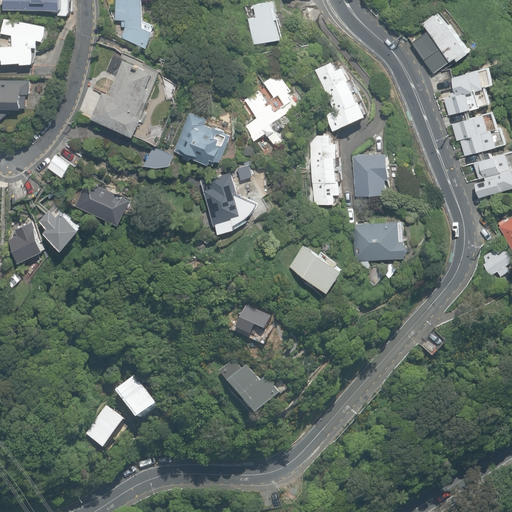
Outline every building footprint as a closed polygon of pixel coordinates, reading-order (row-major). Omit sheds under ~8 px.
[(121,0),(119,22),(125,22),(123,40),(152,49),(159,28),(148,21),(148,0),(121,0)] [(280,0),(278,0),(258,3),(260,17),(252,18),(256,42),(286,38),(280,0)] [(474,50),(445,7),(425,19),(429,27),(451,55),(453,61),(459,56),(462,59),(474,50)] [(46,24),(5,15),(2,30),(13,33),(13,43),(0,43),(0,57),(3,57),(4,61),(22,60),(22,62),(35,62),(34,45),(40,45),(45,38),(46,24)] [(451,55),(429,27),(413,40),(434,68),(451,55)] [(340,64),(337,56),(316,66),(335,109),(328,112),(335,128),(369,113),(345,62),(340,64)] [(159,71),(126,58),(112,92),(105,89),(94,117),(139,135),(146,117),(141,115),(159,71)] [(300,104),(278,69),(264,78),(273,92),(265,97),(260,88),(245,97),(257,116),(246,122),(258,141),(270,134),(277,146),(286,140),(279,130),(286,126),(280,116),(300,104)] [(485,70),(455,78),(459,95),(471,91),(489,87),(485,70)] [(0,76),(0,119),(13,107),(29,108),(30,78),(0,76)] [(476,107),(471,91),(459,95),(447,98),(452,114),(476,107)] [(208,117),(190,110),(175,148),(219,165),(232,131),(206,121),(208,117)] [(494,131),(489,114),(460,122),(465,138),(468,137),(494,131)] [(502,147),(497,130),(494,131),(468,137),(473,155),(502,147)] [(344,136),(311,135),(315,212),(346,210),(344,136)] [(177,156),(156,147),(149,164),(162,167),(174,165),(177,156)] [(511,169),(511,156),(511,152),(482,160),(487,177),(511,169)] [(391,155),(357,156),(360,201),(395,198),(391,155)] [(52,169),(70,179),(76,165),(59,156),(52,169)] [(511,169),(487,177),(488,180),(478,183),(483,198),(511,190),(511,169)] [(134,195),(88,176),(76,203),(123,222),(134,195)] [(232,181),(209,188),(223,235),(239,229),(238,225),(253,216),(260,204),(237,195),(232,181)] [(48,231),(69,248),(86,227),(66,210),(61,216),(52,208),(42,219),(51,227),(48,231)] [(498,223),(511,242),(511,217),(506,222),(504,218),(498,223)] [(10,240),(21,263),(48,250),(37,228),(38,227),(35,220),(17,229),(18,232),(14,234),(15,237),(10,240)] [(353,224),(356,268),(370,267),(369,261),(406,259),(406,254),(409,252),(409,247),(406,245),(405,241),(404,241),(403,221),(353,224)] [(499,271),(502,276),(510,271),(507,266),(511,262),(511,258),(507,251),(511,247),(510,244),(505,247),(503,244),(484,256),(487,262),(485,263),(493,275),(499,271)] [(316,282),(331,291),(344,270),(337,266),(340,262),(321,250),(319,254),(304,245),(292,266),(311,278),(309,282),(314,285),(316,282)] [(384,272),(390,278),(398,269),(392,263),(384,272)] [(5,323),(10,327),(16,319),(11,315),(5,323)] [(220,371),(258,414),(281,393),(266,376),(261,381),(247,366),(243,370),(233,360),(220,371)] [(118,393),(143,420),(161,404),(137,377),(118,393)] [(86,434),(107,449),(129,420),(108,405),(86,434)]
